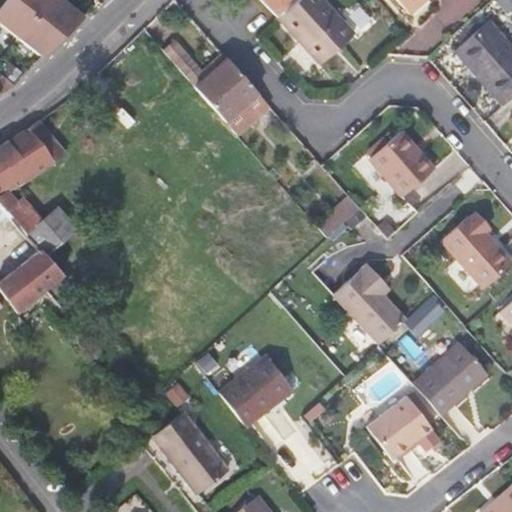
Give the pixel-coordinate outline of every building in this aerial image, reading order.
[(0,0),(0,23),(14,35),(41,0),(0,0)] [(41,0),(14,35),(39,54),(81,15),(62,0),(41,0)] [(258,0),(274,16),(293,0),(258,0)] [(301,39),(319,61),(351,34),(321,0),(293,0),(274,16),(297,42),(301,39)] [(426,0),(396,0),(409,15),(426,0)] [(502,103),(511,94),(511,43),(489,18),(454,48),(502,103)] [(301,39),(297,42),(316,63),(319,61),(301,39)] [(267,105),(226,58),(206,75),(202,70),(176,41),(164,51),(235,132),(267,105)] [(202,70),(206,75),(226,58),(221,53),(202,70)] [(0,88),(10,82),(0,74),(0,88)] [(14,201),(7,190),(64,155),(38,121),(26,130),(4,143),(0,145),(0,205),(3,208),(14,201)] [(400,133),(368,159),(401,196),(433,170),(400,133)] [(331,196),(337,204),(314,223),(325,235),(357,207),(340,189),(331,196)] [(0,225),(6,233),(16,224),(3,208),(0,205),(0,225)] [(77,227),(60,206),(43,218),(60,239),(77,227)] [(439,237),(483,286),(510,263),(481,230),(486,226),(472,211),(467,215),(466,213),(439,237)] [(116,313),(136,297),(77,227),(60,239),(43,218),(23,232),(39,250),(61,276),(81,300),(96,289),(116,313)] [(0,281),(0,287),(17,310),(61,276),(39,250),(0,281)] [(382,280),(367,264),(335,294),(377,342),(405,317),(383,294),(376,286),(382,280)] [(389,288),(382,280),(376,286),(383,294),(389,288)] [(406,320),(419,332),(444,306),(432,294),(406,320)] [(511,295),(497,309),(508,321),(511,318),(511,295)] [(487,371),(459,340),(412,382),(439,413),(487,371)] [(293,391),(266,356),(219,392),(247,428),(293,391)] [(431,425),(407,393),(367,424),(393,457),(431,425)] [(149,435),(194,493),(224,469),(179,412),(178,413),(151,433),(149,435)] [(511,511),(511,487),(483,511),(511,511)] [(266,511),(255,498),(250,501),(259,511),(266,511)] [(259,511),(250,501),(235,511),(259,511)] [(141,511),(135,502),(119,511),(141,511)]
